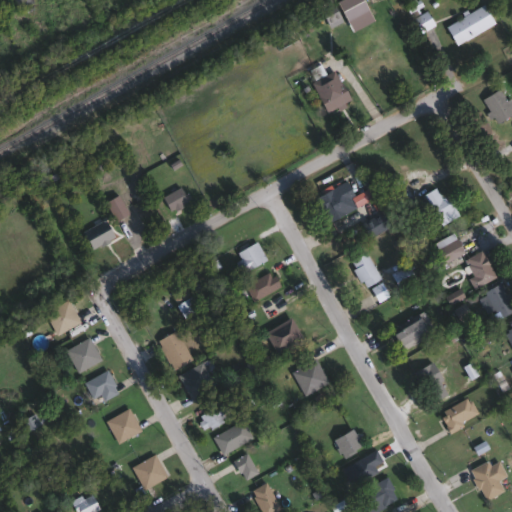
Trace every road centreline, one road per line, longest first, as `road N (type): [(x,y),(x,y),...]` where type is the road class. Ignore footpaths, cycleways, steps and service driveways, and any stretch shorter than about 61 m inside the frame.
road 1 (residential): [(432,99),(112,275),(101,296)]
road 2 (residential): [(450,511),(264,190)]
road 3 (residential): [(101,296),(220,511)]
road 4 (residential): [(511,230),(432,99)]
